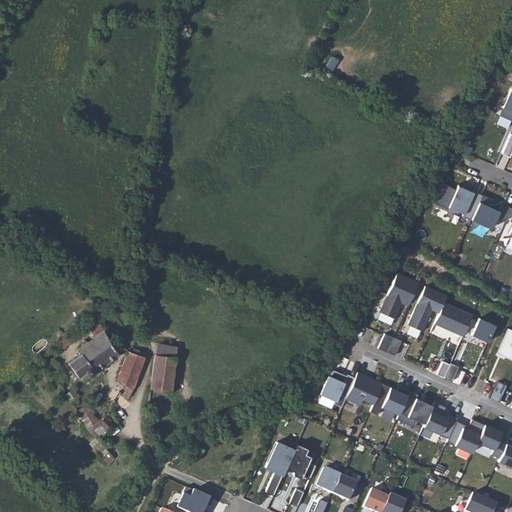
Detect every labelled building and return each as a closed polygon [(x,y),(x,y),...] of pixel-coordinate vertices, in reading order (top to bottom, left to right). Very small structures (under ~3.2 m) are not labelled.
[(511,88),(510,88),(498,115),(511,121),(511,88)] [(500,111),(505,97),(501,95),(496,110),(500,111)] [(511,131),(510,131),(500,157),(508,160),(511,149),(511,131)] [(470,219),(481,195),(472,191),(471,193),(468,192),(470,190),(457,184),(447,207),(462,214),(461,216),(470,220),(470,219)] [(481,195),(470,219),(490,228),(495,217),(505,221),(511,208),(501,203),(497,211),(489,207),(492,200),(481,195)] [(400,302),(407,305),(417,282),(396,273),(378,312),(393,318),(400,302)] [(438,313),(443,302),(446,295),(424,286),(407,324),(421,331),(431,310),(438,313)] [(443,302),(433,323),(462,336),(471,315),(443,302)] [(486,342),(494,325),(478,318),(470,335),(486,342)] [(83,356),(69,368),(77,377),(83,372),(87,376),(89,376),(92,375),(94,372),(124,347),(115,340),(113,340),(110,343),(98,320),(89,326),(95,337),(78,348),(83,356)] [(495,352),(505,357),(507,353),(499,350),(509,329),(506,328),(495,352)] [(511,359),(511,330),(509,329),(499,350),(507,353),(505,357),(511,359)] [(386,352),(393,337),(384,333),(377,348),(386,352)] [(400,341),(393,337),(386,352),(394,355),(400,341)] [(117,378),(132,389),(145,357),(143,355),(126,349),(117,378)] [(156,353),(151,389),(172,392),(175,355),(156,353)] [(441,361),(436,374),(443,377),(449,364),(441,361)] [(450,363),(449,364),(443,377),(451,381),(458,366),(450,363)] [(344,399),(354,377),(346,374),(343,380),(339,378),(341,374),(332,370),(329,377),(327,376),(319,394),(334,401),(333,404),(340,407),(344,399)] [(381,383),(356,372),(354,377),(344,399),(359,405),(361,399),(372,404),(381,383)] [(497,381),(495,386),(503,390),(506,385),(497,381)] [(395,419),(408,391),(397,386),(396,390),(389,387),(376,415),(394,422),(395,419)] [(495,386),(489,398),(498,402),(503,390),(495,386)] [(417,394),(408,391),(395,419),(414,427),(417,420),(423,423),(431,405),(415,398),(417,394)] [(433,402),(431,405),(423,423),(422,426),(439,433),(439,434),(447,438),(455,421),(456,417),(448,414),(446,418),(440,415),(444,407),(433,402)] [(87,403),(79,410),(89,429),(98,421),(87,403)] [(463,424),(455,421),(447,438),(446,441),(471,452),(476,441),(483,424),(471,419),(466,429),(462,427),(463,424)] [(501,432),(483,424),(476,441),(493,448),(490,453),(499,457),(506,442),(498,438),(501,432)] [(97,438),(91,445),(102,454),(108,448),(97,438)] [(264,492),(272,496),(285,468),(296,444),(287,440),(285,446),(276,442),(265,466),(274,470),(264,492)] [(511,445),(511,444),(506,442),(499,457),(497,461),(511,467),(511,446),(511,445)] [(296,444),(285,468),(292,472),(292,475),(300,479),(301,476),(309,479),(315,465),(308,462),(308,461),(305,454),(304,454),(306,448),(296,444)] [(321,489),(331,493),(339,475),(322,467),(314,487),(321,490),(321,489)] [(339,475),(331,493),(347,500),(356,482),(348,479),(349,478),(340,474),(339,475)] [(376,481),(373,487),(387,492),(389,486),(376,481)] [(184,487),(175,507),(186,511),(204,511),(203,511),(205,505),(208,507),(212,499),(184,487)] [(288,503),(296,506),(303,491),(295,488),(288,503)] [(380,511),(387,496),(370,489),(362,507),(371,511),(373,511),(380,511)] [(491,511),(495,503),(471,493),(463,511),(465,511),(491,511)] [(399,511),(404,501),(388,494),(387,496),(380,511),(399,511)] [(462,508),(468,499),(461,494),(455,504),(462,508)] [(318,500),(312,511),(322,511),(326,503),(318,500)]
